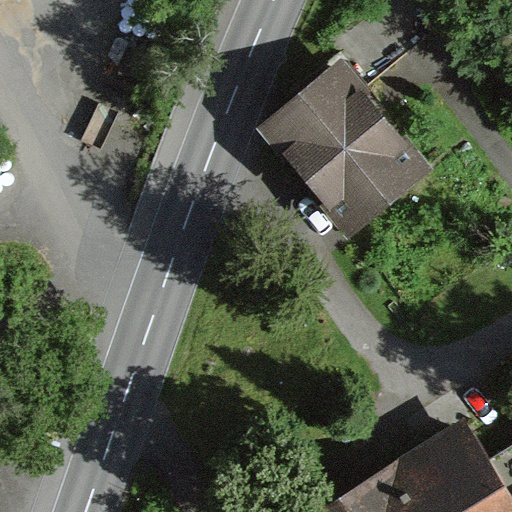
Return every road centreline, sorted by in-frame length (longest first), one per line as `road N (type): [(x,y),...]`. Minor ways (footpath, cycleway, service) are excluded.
road 1 (tertiary): [(274,0),(160,294)]
road 2 (residential): [(160,294),(0,92)]
road 3 (tertiary): [(160,294),(85,511)]
road 4 (unknown): [(511,180),(398,34)]
